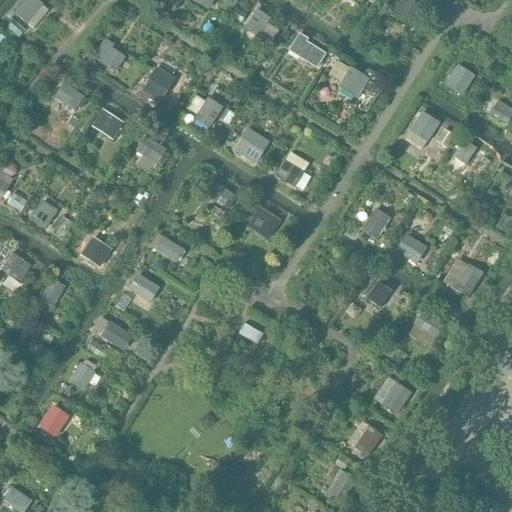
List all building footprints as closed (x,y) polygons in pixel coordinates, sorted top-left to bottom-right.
[(24,0),(13,14),(26,26),(28,24),(33,29),(48,11),(43,6),(44,6),(37,0),(24,0)] [(193,0),(193,1),(208,11),(210,7),(214,0),(193,0)] [(425,10),(409,0),(401,0),(391,16),(412,30),(425,10)] [(255,13),(244,29),(258,39),(259,38),(270,45),(279,31),(268,24),(271,19),(257,10),(255,13)] [(298,37),(288,53),(316,71),(327,54),(298,37)] [(111,50),(101,66),(117,76),(127,60),(111,50)] [(358,99),(368,83),(370,80),(350,67),(349,69),(337,61),(329,75),(341,83),(338,87),(358,99)] [(475,78),(456,67),(445,86),(463,98),(475,78)] [(156,74),(143,93),(158,102),(170,84),(156,74)] [(64,85),(54,101),(75,114),(85,99),(64,85)] [(224,110),(208,100),(206,103),(196,96),(188,108),(198,115),(194,122),(209,132),(224,110)] [(511,110),(498,101),(489,115),(507,126),(511,118),(511,110)] [(104,112),(91,131),(106,142),(119,122),(104,112)] [(427,144),(440,123),(421,112),(409,132),(427,144)] [(88,117),(83,125),(89,129),(94,121),(88,117)] [(248,137),(239,151),(256,162),(265,147),(248,137)] [(167,152),(145,138),(136,151),(142,155),(136,166),(151,175),(157,166),(158,166),(167,152)] [(476,152),(465,145),(456,159),(467,166),(476,152)] [(285,162),(275,177),(295,190),(304,175),(285,162)] [(482,163),(477,171),(483,175),(489,167),(482,163)] [(0,202),(8,189),(14,180),(0,170),(0,202)] [(213,181),(204,195),(228,210),(237,197),(213,181)] [(140,192),(132,205),(142,211),(150,198),(140,192)] [(44,231),(58,212),(43,201),(29,221),(44,231)] [(374,210),(360,232),(375,242),(389,220),(374,210)] [(265,216),(252,236),(273,249),(286,229),(265,216)] [(121,227),(114,239),(120,243),(128,231),(121,227)] [(405,235),(395,252),(417,265),(427,249),(405,235)] [(87,239),(78,254),(100,269),(110,253),(87,239)] [(162,239),(155,251),(175,264),(183,252),(162,239)] [(12,253),(1,271),(21,283),(32,265),(12,253)] [(468,299),(483,274),(469,265),(468,266),(458,260),(443,284),(468,299)] [(136,276),(126,291),(149,306),(159,291),(136,276)] [(66,290),(52,281),(40,301),(53,309),(66,290)] [(380,311),(392,294),(393,293),(379,282),(366,300),(380,311)] [(434,345),(444,330),(445,327),(424,312),(412,330),(434,345)] [(111,324),(101,318),(93,331),(102,337),(101,338),(124,353),(133,339),(111,324)] [(266,337),(242,323),(236,334),(259,349),(266,337)] [(0,365),(13,374),(26,352),(7,341),(0,353),(0,365)] [(81,365),(69,384),(84,394),(95,375),(81,365)] [(29,372),(21,367),(16,374),(25,380),(29,372)] [(397,416),(404,405),(411,393),(389,379),(375,400),(397,416)] [(54,408),(40,430),(54,440),(68,417),(54,408)] [(366,429),(353,450),(368,460),(382,438),(366,429)] [(339,473),(326,495),(322,500),(337,510),(354,482),(339,473)] [(3,502),(17,511),(36,511),(40,507),(12,488),(3,502)]
